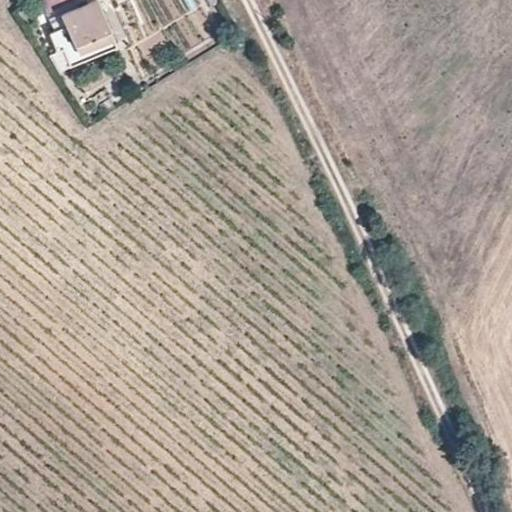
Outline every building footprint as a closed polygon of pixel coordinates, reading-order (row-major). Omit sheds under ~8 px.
[(57,10),(78,0),(40,0),(46,14),(57,10)] [(112,41),(94,0),(78,0),(57,10),(62,21),(51,26),(46,28),(54,46),(60,44),(67,61),(112,41)] [(62,21),(57,10),(46,14),(51,26),(62,21)] [(67,61),(60,44),(54,46),(46,50),(56,67),(67,61)] [(114,109),(107,98),(97,105),(104,115),(114,109)]
